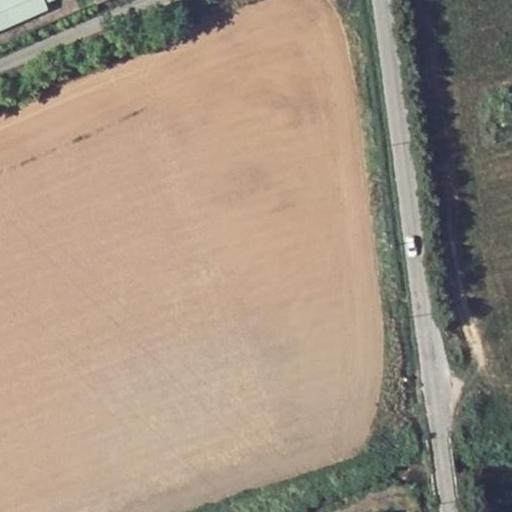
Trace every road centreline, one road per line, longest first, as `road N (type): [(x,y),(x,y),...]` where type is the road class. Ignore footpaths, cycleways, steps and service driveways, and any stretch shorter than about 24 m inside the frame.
road 1 (unclassified): [(447,511),(382,0)]
road 2 (unclassified): [(187,0),(0,75)]
